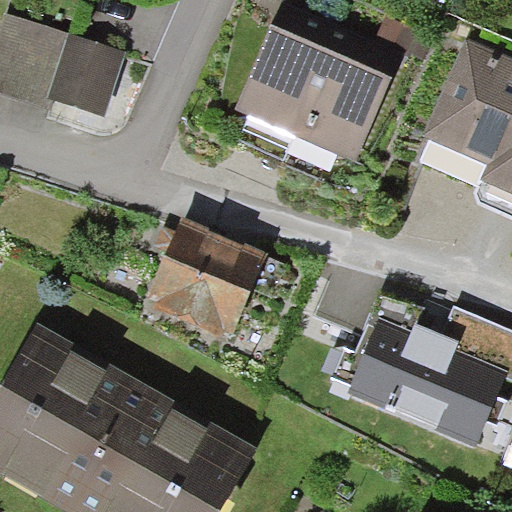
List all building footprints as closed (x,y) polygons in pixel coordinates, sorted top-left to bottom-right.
[(362,154),(408,50),(293,0),(247,104),(362,154)] [(0,38),(0,83),(108,115),(126,53),(6,18),(0,38)] [(511,187),(511,59),(470,42),(430,136),(491,161),(485,176),(511,187)] [(149,301),(241,340),(273,265),(181,226),(149,301)] [(437,417),(472,335),(378,294),(342,376),(437,417)] [(0,476),(65,511),(222,511),(256,451),(40,333),(0,404),(0,476)]
